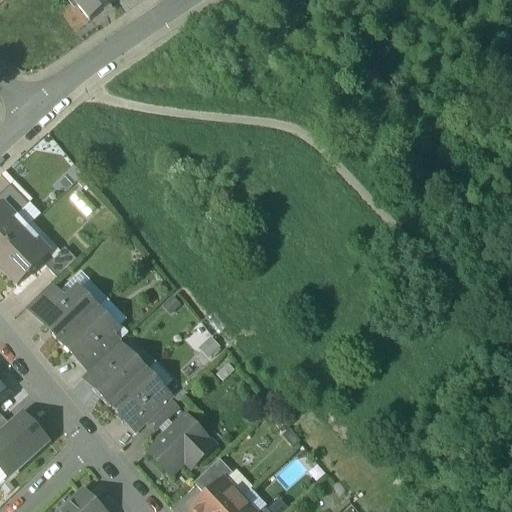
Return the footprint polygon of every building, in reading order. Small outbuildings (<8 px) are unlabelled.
[(70,0),(90,24),(115,4),(111,0),(70,0)] [(10,189),(0,198),(0,205),(3,208),(4,208),(16,220),(29,207),(10,189)] [(3,208),(0,210),(0,257),(23,236),(12,225),(16,221),(16,220),(4,208),(3,208)] [(23,236),(0,257),(0,270),(17,288),(51,257),(38,244),(34,248),(23,236)] [(65,251),(46,270),(57,281),(76,263),(65,251)] [(68,305),(51,287),(29,308),(46,326),(68,305)] [(46,326),(44,327),(63,346),(98,313),(79,294),(68,305),(46,326)] [(98,313),(63,346),(81,366),(83,364),(111,337),(116,332),(98,313)] [(111,337),(83,364),(91,373),(114,351),(120,346),(111,337)] [(114,351),(91,373),(85,378),(94,388),(123,360),(114,351)] [(94,388),(92,389),(111,408),(146,375),(127,356),(123,360),(94,388)] [(146,375),(111,408),(129,427),(131,426),(164,394),(146,375)] [(0,387),(0,406),(9,398),(0,387)] [(164,394),(131,426),(139,435),(173,403),(164,394)] [(180,412),(173,404),(167,410),(174,417),(180,412)] [(167,410),(147,429),(154,437),(174,417),(167,410)] [(11,429),(0,439),(0,471),(8,480),(47,445),(23,418),(11,429)] [(186,418),(148,456),(171,480),(193,459),(200,466),(216,450),(186,418)] [(2,420),(0,422),(0,439),(11,429),(2,420)] [(220,463),(194,487),(207,501),(224,484),(225,485),(233,477),(220,463)] [(225,485),(224,484),(207,501),(194,511),(229,511),(241,501),(225,485)] [(97,511),(82,496),(65,511),(97,511)] [(251,511),(241,501),(229,511),(251,511)]
